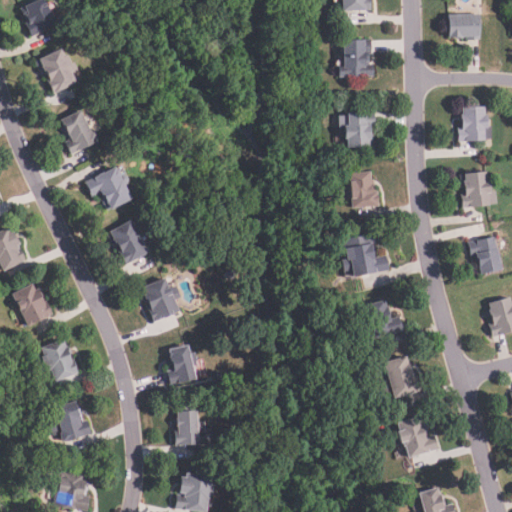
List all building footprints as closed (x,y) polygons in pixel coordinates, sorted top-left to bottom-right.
[(34,0),(44,0),(47,6),(49,6),(53,15),(51,17),(55,24),(28,38),(21,26),(26,23),(22,15),(26,13),(22,7),(34,0)] [(369,0),(371,10),(342,14),(340,0),(369,0)] [(478,14),(479,42),(467,42),(467,37),(446,38),(446,15),(478,14)] [(373,75),(337,78),(336,68),(342,68),(341,41),(370,39),(371,55),(365,55),(366,59),(368,59),(369,65),(372,65),(373,75)] [(58,49),(61,56),(64,55),(69,64),(72,62),(76,71),(69,74),(74,83),(49,95),(42,81),(46,80),(44,75),(40,76),(33,62),(58,49)] [(483,106),(484,115),(487,115),(489,126),(490,126),(492,138),(457,141),(456,130),(459,130),(458,114),(461,114),(461,108),(483,106)] [(78,110),(90,134),(91,133),(95,141),(68,156),(61,143),(69,140),(59,120),(78,110)] [(373,113),(373,127),(369,127),(369,132),(372,132),(373,147),(346,147),(346,139),(341,139),(341,125),(345,125),(344,113),(373,113)] [(292,155),(292,164),(281,164),(281,156),(292,155)] [(115,167),(119,177),(123,175),(127,183),(123,184),(130,199),(104,212),(98,201),(102,199),(99,193),(88,198),(81,183),(115,167)] [(378,206),(351,209),(349,198),(347,199),(345,181),(347,181),(346,174),(369,171),(370,180),(372,180),(374,191),(376,190),(378,206)] [(485,171),(487,180),(489,180),(491,192),(495,191),(497,204),(461,210),(459,197),(463,196),(461,182),(464,181),(463,174),(485,171)] [(129,220),(133,228),(136,226),(142,239),(139,240),(146,254),(122,265),(116,253),(119,251),(116,246),(113,248),(109,240),(111,239),(107,231),(129,220)] [(10,230),(18,244),(15,246),(17,249),(15,250),(16,252),(18,251),(24,260),(0,273),(0,229),(5,227),(7,231),(10,230)] [(388,271),(353,279),(349,260),(345,261),(342,248),(344,247),(343,239),(372,232),(375,245),(371,246),(374,258),(384,256),(388,271)] [(190,249),(186,241),(193,237),(197,245),(190,249)] [(502,270),(478,275),(474,256),(469,257),(466,242),(493,237),(495,249),(497,248),(502,270)] [(236,278),(229,280),(226,272),(232,269),(236,278)] [(163,278),(167,289),(174,286),(179,298),(173,301),(178,312),(152,323),(146,311),(148,310),(142,295),(145,294),(142,288),(163,278)] [(30,284),(34,291),(37,288),(44,301),(42,303),(43,305),(45,305),(50,315),(27,328),(9,295),(30,284)] [(511,330),(492,338),(488,327),(491,326),(486,311),(489,310),(487,304),(508,297),(511,305),(511,304),(511,330)] [(403,331),(374,340),(364,305),(384,300),(390,320),(399,318),(403,331)] [(61,340),(65,349),(67,348),(72,360),(69,361),(70,365),(73,364),(76,370),(73,372),(74,374),(54,383),(49,371),(48,372),(46,368),(44,369),(39,357),(42,356),(39,349),(61,340)] [(185,346),(187,355),(193,353),(195,365),(190,366),(194,380),(164,387),(161,374),(169,372),(165,354),(167,354),(166,350),(185,346)] [(421,390),(391,399),(388,392),(381,395),(379,387),(387,385),(380,364),(405,356),(412,377),(416,376),(421,390)] [(210,374),(219,373),(220,384),(211,385),(210,374)] [(74,402),(80,423),(86,421),(90,435),(60,443),(57,435),(52,437),(48,423),(56,420),(52,408),(74,402)] [(173,446),(172,432),(176,431),(176,426),(174,426),(174,419),(175,419),(175,412),(194,411),(195,422),(202,422),(203,432),(208,431),(209,444),(173,446)] [(437,450),(407,459),(402,444),(400,445),(399,441),(395,443),(392,433),(398,431),(396,424),(421,416),(424,423),(426,422),(428,430),(424,432),(426,436),(433,435),(437,450)] [(85,474),(84,483),(89,483),(88,491),(85,491),(84,495),(88,496),(86,511),(52,508),(54,490),(53,490),(54,476),(58,476),(59,471),(85,474)] [(209,477),(208,483),(211,484),(209,496),(206,496),(204,511),(196,511),(173,509),(174,498),(182,499),(182,495),(177,494),(179,478),(184,479),(184,474),(209,477)] [(454,511),(419,511),(415,493),(437,488),(438,494),(442,494),(445,505),(453,504),(454,511)]
